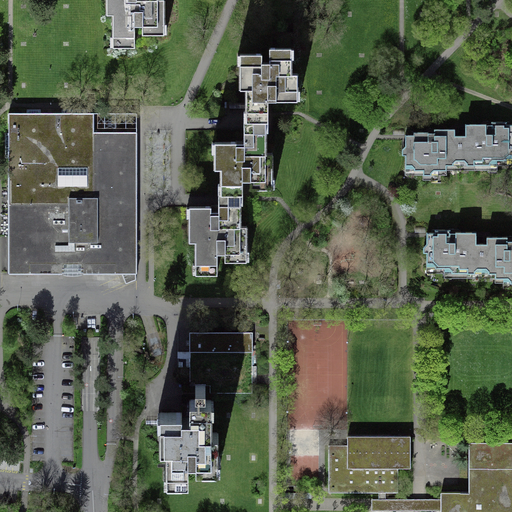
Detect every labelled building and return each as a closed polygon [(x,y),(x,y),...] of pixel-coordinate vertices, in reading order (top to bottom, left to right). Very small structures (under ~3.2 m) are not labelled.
[(105,0),(106,14),(107,14),(107,15),(112,15),(112,36),(113,36),(113,37),(113,46),(113,47),(135,47),(135,27),(142,27),(142,35),(164,35),(164,34),(164,25),(164,24),(165,24),(165,14),(165,0),(164,0),(105,0)] [(243,121),(268,121),(268,100),(297,100),(297,99),(297,90),(297,89),(298,89),(298,74),(297,74),(297,73),(292,73),(292,59),(291,59),(291,58),(290,58),(290,49),(291,49),(291,48),(269,48),(269,62),(262,62),(262,53),(240,53),(240,54),(240,64),(240,65),(239,65),(239,88),(240,88),(240,89),(245,89),(245,110),(246,110),(246,111),(248,111),(248,115),(248,120),(246,120),(243,120),(243,121)] [(8,113),(8,273),(72,273),(137,273),(137,113),(8,113)] [(218,193),(243,193),(243,180),(250,180),(250,188),(272,188),(272,187),(272,178),(272,177),(273,177),(273,154),(272,154),(272,153),(267,153),(267,132),(266,132),(266,131),(263,131),(263,122),(266,122),(266,121),(268,121),(243,121),(243,142),(236,142),(236,141),(214,141),(214,142),(215,142),(215,152),(214,152),(214,153),(213,152),(213,160),(213,167),(214,167),(214,168),(219,168),(219,183),(221,183),(221,193),(218,193)] [(465,135),(460,135),(460,165),(464,165),(467,167),(467,170),(490,170),(490,167),(492,165),(496,165),(506,165),(506,162),(509,160),(511,159),(511,124),(507,124),(507,121),(491,121),(491,125),(486,125),(486,124),(465,124),(465,135)] [(456,165),(460,165),(460,135),(455,135),(455,129),(434,129),(434,132),(429,132),(413,132),(413,134),(405,134),(405,137),(405,146),(402,149),(402,155),(405,155),(405,170),(406,170),(411,170),(414,172),(414,175),(423,175),(423,180),(431,180),(431,177),(434,175),(437,174),(437,175),(446,175),(446,170),(453,170),(453,167),(456,165)] [(243,194),(243,193),(218,193),(218,211),(211,211),(211,206),(189,206),(189,207),(189,216),(189,217),(188,217),(188,225),(188,240),(189,240),(189,241),(194,241),(194,262),(195,262),(195,263),(196,263),(196,273),(195,273),(195,274),(217,274),(217,253),(225,253),(225,261),(246,261),(246,260),(246,251),(246,250),(248,250),(248,227),(246,227),(246,226),(241,226),(241,204),(240,204),(238,204),(238,194),(240,194),(243,194)] [(482,273),(481,243),(476,243),(476,231),(455,232),(455,233),(453,233),(450,233),(450,229),(435,229),(435,232),(427,232),(426,243),(423,247),(423,253),(426,253),(426,268),(428,268),(433,268),(435,270),(435,273),(446,273),(449,273),(451,275),(451,278),(475,278),(475,275),(477,273),(482,273)] [(481,243),(482,273),(486,273),(488,275),(488,278),(495,278),(495,283),(504,283),(504,282),(508,282),(510,285),(510,287),(511,287),(511,240),(508,240),(507,236),(487,236),(487,243),(481,243)] [(188,386),(194,386),(194,393),(203,393),(203,386),(212,386),(211,391),(211,393),(251,393),(251,335),(188,335),(188,345),(188,386)] [(163,450),(163,480),(187,480),(187,464),(195,464),(195,469),(217,470),(217,433),(211,433),(211,400),(188,399),(187,420),(179,420),(179,413),(168,413),(156,413),(156,450),(163,450)] [(382,499),(385,499),(385,492),(390,492),(397,492),(397,467),(410,467),(410,436),(347,436),(347,445),(329,445),(329,492),(379,492),(379,499),(382,499)] [(441,504),(441,510),(441,511),(511,511),(511,441),(498,441),(497,442),(489,442),(488,441),(469,441),(469,492),(441,492),(441,499),(441,504)] [(419,499),(385,499),(382,499),(379,499),(371,499),(371,504),(371,510),(441,510),(441,504),(441,499),(419,499)]
